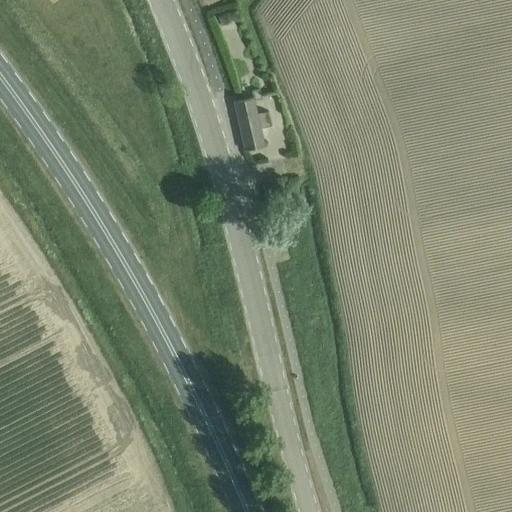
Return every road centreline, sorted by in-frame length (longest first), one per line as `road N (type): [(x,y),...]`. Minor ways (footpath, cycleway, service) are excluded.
road 1 (tertiary): [(317,511),(212,113),(164,0)]
road 2 (primary): [(246,511),(105,231),(0,78)]
